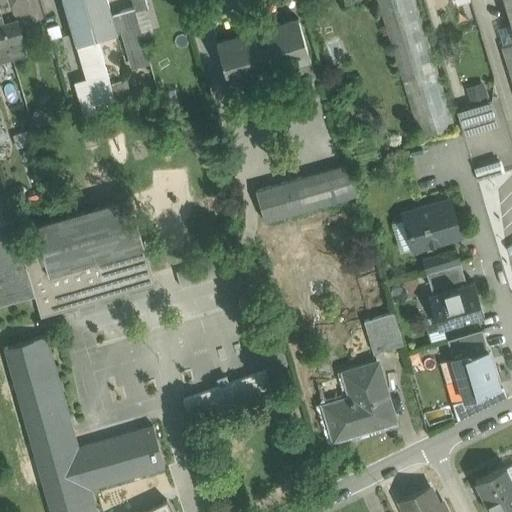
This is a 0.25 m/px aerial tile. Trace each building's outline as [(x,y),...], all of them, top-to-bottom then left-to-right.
[(65,0),(78,44),(97,38),(85,0),(65,0)] [(85,0),(97,38),(116,33),(106,0),(85,0)] [(146,0),(131,0),(133,8),(135,12),(146,8),(148,8),(146,0)] [(454,125),(415,0),(377,0),(419,136),(454,125)] [(133,8),(120,12),(131,50),(132,49),(137,67),(150,63),(144,44),(139,26),(135,12),(133,8)] [(146,8),(135,12),(139,26),(150,23),(146,8)] [(298,18),(217,42),(229,84),(311,60),(298,18)] [(4,25),(9,46),(23,42),(17,21),(4,25)] [(155,41),(150,23),(139,26),(144,44),(155,41)] [(0,48),(9,46),(4,25),(0,25),(0,48)] [(97,38),(78,44),(90,88),(97,112),(117,106),(110,85),(97,38)] [(9,46),(13,60),(27,56),(23,42),(9,46)] [(511,43),(502,46),(511,79),(511,43)] [(9,46),(0,48),(0,63),(13,60),(9,46)] [(456,109),(466,133),(500,120),(484,79),(465,87),(472,103),(456,109)] [(126,80),(110,85),(117,106),(117,107),(133,102),(126,80)] [(90,88),(77,92),(84,116),(97,112),(90,88)] [(477,175),(503,167),(500,157),(474,165),(477,175)] [(348,162),(255,190),(264,222),(357,194),(348,162)] [(130,197),(35,225),(41,247),(22,253),(34,294),(37,305),(41,316),(155,283),(130,197)] [(450,200),(404,214),(414,249),(445,239),(443,235),(458,230),(450,200)] [(12,218),(0,221),(0,303),(34,294),(22,253),(12,218)] [(455,248),(422,258),(426,273),(460,263),(455,248)] [(177,272),(181,288),(221,277),(217,261),(177,272)] [(460,263),(426,273),(433,294),(466,284),(460,263)] [(433,294),(428,295),(434,315),(439,330),(484,316),(480,302),(480,301),(474,281),(466,284),(433,294)] [(394,313),(364,322),(373,352),(403,344),(394,313)] [(261,332),(272,368),(288,364),(277,327),(261,332)] [(482,329),(447,339),(452,357),(468,352),(469,355),(488,349),(482,329)] [(78,447),(46,335),(4,347),(4,349),(6,348),(16,384),(14,385),(15,386),(16,385),(27,421),(25,421),(25,422),(27,422),(37,458),(35,458),(36,460),(40,459),(46,481),(42,482),(43,484),(45,483),(52,511),(96,511),(90,489),(165,468),(152,426),(78,447)] [(488,349),(469,355),(468,352),(452,357),(453,358),(440,362),(446,382),(459,378),(465,400),(481,395),(480,392),(499,387),(488,349)] [(378,362),(343,372),(351,399),(325,407),(334,439),(395,421),(378,362)] [(267,372),(183,393),(189,417),(273,396),(267,372)] [(511,477),(507,467),(506,465),(476,480),(491,511),(507,511),(511,510),(511,477)] [(438,503),(429,485),(399,500),(405,511),(447,511),(442,501),(438,503)]
